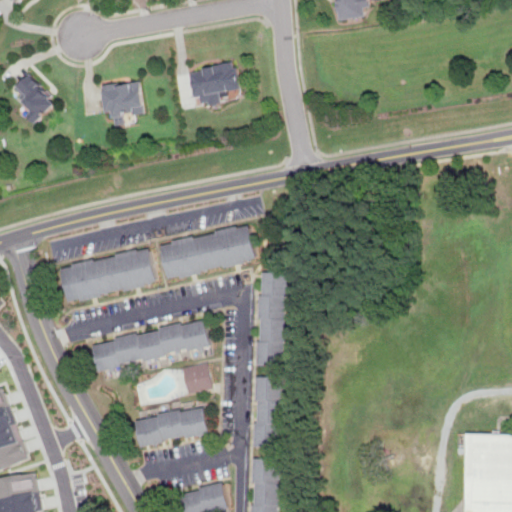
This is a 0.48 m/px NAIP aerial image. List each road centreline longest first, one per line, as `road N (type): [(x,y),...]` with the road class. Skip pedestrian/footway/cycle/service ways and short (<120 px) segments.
road 1 (tertiary): [(10,238),(192,193),(511,134)]
road 2 (residential): [(142,511),(49,342),(10,238)]
road 3 (residential): [(281,0),(81,35)]
road 4 (residential): [(0,335),(19,361),(68,511)]
road 5 (residential): [(307,172),(281,0)]
